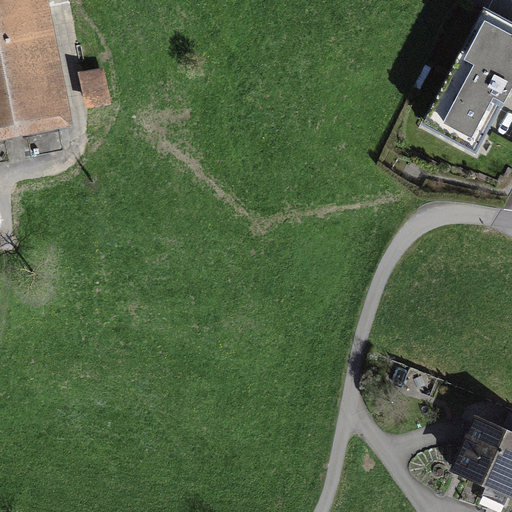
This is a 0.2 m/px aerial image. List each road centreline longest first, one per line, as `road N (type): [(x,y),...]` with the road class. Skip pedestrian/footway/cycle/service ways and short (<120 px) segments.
road 1 (unclassified): [(511,228),(432,222),(395,256),(372,309),(349,412)]
road 2 (unclassified): [(349,412),(416,511)]
